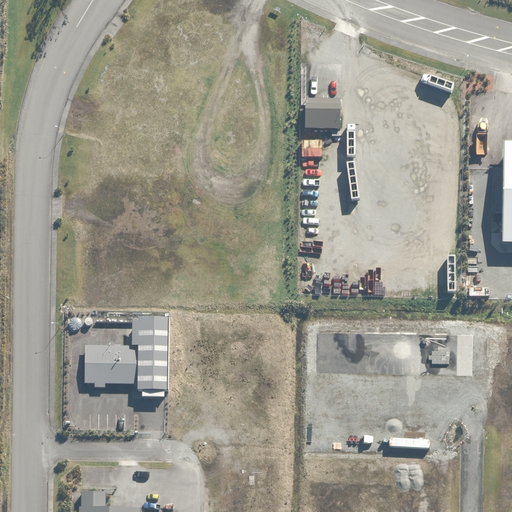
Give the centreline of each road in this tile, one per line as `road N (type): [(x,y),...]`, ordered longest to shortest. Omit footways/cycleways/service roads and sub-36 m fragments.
road 1 (unclassified): [(28,511),(33,164),(44,105),(101,0)]
road 2 (unclassified): [(360,0),(511,48)]
